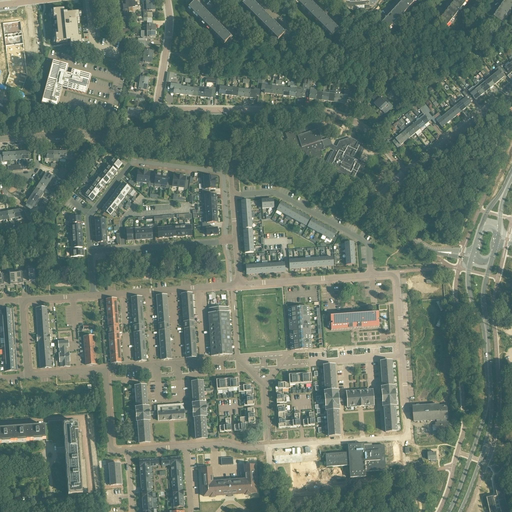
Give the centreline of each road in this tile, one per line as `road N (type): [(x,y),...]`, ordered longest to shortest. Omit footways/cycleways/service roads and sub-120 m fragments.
road 1 (residential): [(155,102),(337,113),(376,135),(405,171)]
road 2 (residential): [(89,251),(87,217),(131,161),(222,170),(226,242)]
road 3 (residential): [(0,504),(91,495),(81,418),(0,422)]
road 4 (residential): [(103,369),(238,358),(263,387),(282,362)]
road 5 (residential): [(232,195),(275,192),(367,243),(370,275)]
road 6 (residential): [(238,284),(92,294)]
road 7 (tertiary): [(231,147),(268,157),(363,207)]
road 8 (residential): [(226,242),(89,251)]
road 9 (residential): [(370,275),(238,284)]
road 10 (residential): [(405,171),(492,105),(511,111)]
road 11 (residential): [(314,443),(323,482),(402,470)]
road 12 (secondary): [(488,399),(448,511)]
